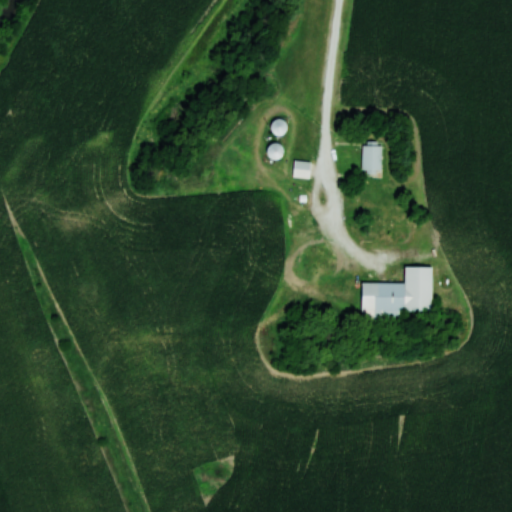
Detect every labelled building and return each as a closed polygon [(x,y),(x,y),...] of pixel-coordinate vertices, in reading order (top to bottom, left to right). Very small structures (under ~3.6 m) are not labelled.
[(277,137),(287,126),(277,117),(267,128),(277,137)] [(266,158),(280,159),(280,144),(266,144),(266,158)] [(380,144),(360,144),(360,172),(380,172),(380,144)] [(292,178),(308,178),(308,161),(292,161),(292,178)] [(359,321),(403,321),(403,311),(430,311),(431,267),(403,267),(402,283),(359,282),(359,321)]
